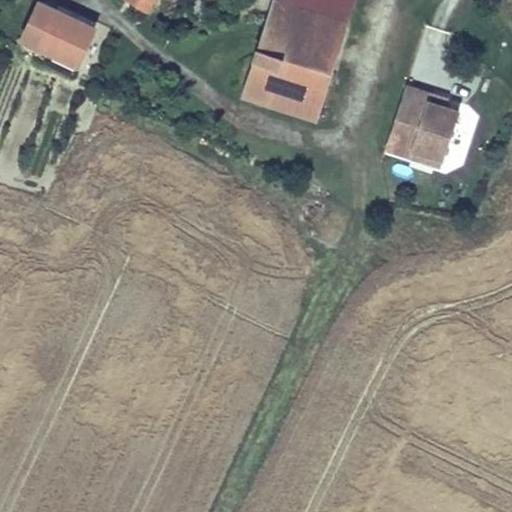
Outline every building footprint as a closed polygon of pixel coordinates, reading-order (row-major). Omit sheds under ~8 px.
[(110,0),(50,0),(43,17),(102,42),(118,3),(110,0)] [(349,38),(308,25),(315,0),(284,0),(263,69),(333,92),(349,41),(349,38)] [(315,0),(308,25),(349,38),(361,0),(315,0)] [(455,139),(475,84),(450,75),(452,68),(426,60),(404,121),(455,139)] [(254,246),(242,271),(279,289),(290,264),(254,246)]
